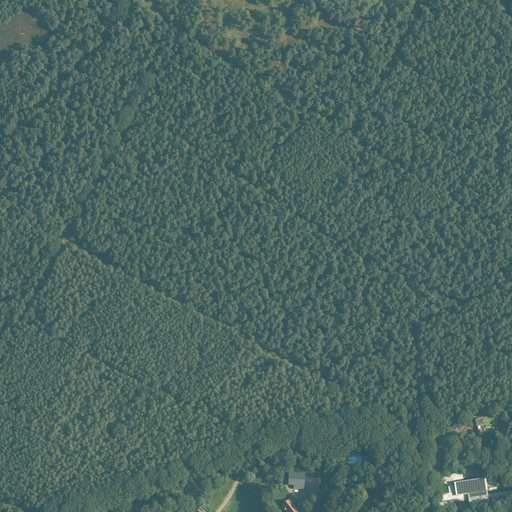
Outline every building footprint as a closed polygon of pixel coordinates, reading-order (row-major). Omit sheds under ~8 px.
[(483,426),(485,425),(486,427),(497,425),(497,422),(494,422),(493,418),(488,419),(487,414),(473,417),(474,422),(476,422),(477,427),(479,435),(484,434),(483,426)] [(365,452),(364,452),(365,466),(373,465),(372,461),(374,460),(374,458),(376,458),(375,453),(372,453),(371,448),(365,449),(365,452)] [(362,463),(362,453),(349,453),(349,463),(362,463)] [(289,471),(289,485),(294,485),(294,489),(304,489),(305,472),(293,472),(293,471),(289,471)] [(432,506),(432,509),(435,508),(435,511),(451,509),(451,508),(458,507),(457,502),(465,501),(469,501),(470,507),(509,502),(511,501),(510,488),(507,489),(506,481),(495,482),(495,478),(485,480),(464,483),(462,474),(453,475),(449,479),(442,476),(440,482),(448,485),(448,488),(449,494),(447,494),(446,496),(446,497),(442,498),(442,499),(441,500),(441,503),(434,503),(434,505),(433,505),(432,506)] [(347,484),(343,490),(350,494),(354,489),(347,484)] [(292,497),(281,505),(286,511),(303,511),(304,511),(292,497)] [(155,499),(148,503),(150,507),(154,505),(157,503),(155,499)] [(144,500),(134,505),(136,511),(139,511),(147,508),(144,500)]
